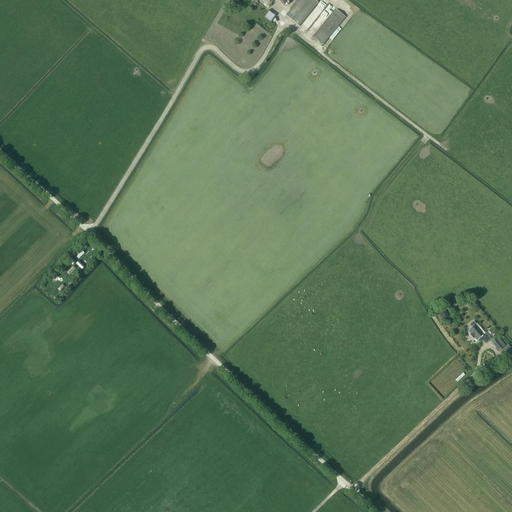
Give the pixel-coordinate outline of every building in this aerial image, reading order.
[(255,0),(267,9),(274,0),(277,0),(284,5),(287,0),(255,0)] [(318,3),(314,0),(297,0),(286,16),(299,26),(318,3)] [(270,10),(266,14),(273,20),(276,15),(270,10)] [(336,10),(313,38),(322,45),(323,46),(346,17),(336,10)] [(68,254),(65,257),(66,257),(71,262),(71,265),(66,270),(68,273),(74,267),(77,264),(80,267),(83,265),(77,259),(77,257),(82,251),(80,248),(71,257),(68,254)] [(473,328),(469,331),(477,340),(480,337),(482,340),(488,335),(485,332),(483,334),(475,326),(477,325),(474,321),(470,325),(473,328)] [(499,351),(503,348),(505,346),(498,338),(496,340),(493,343),(499,351)]
